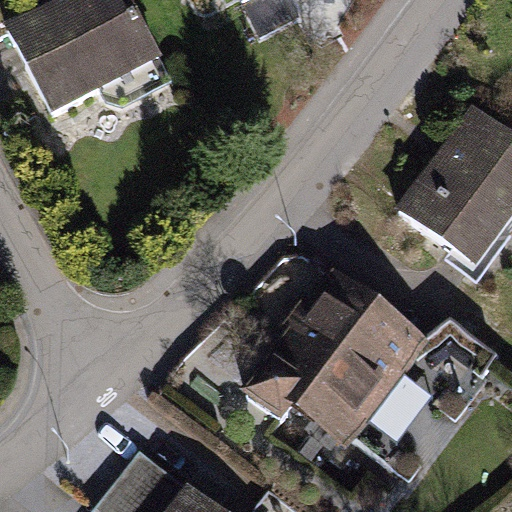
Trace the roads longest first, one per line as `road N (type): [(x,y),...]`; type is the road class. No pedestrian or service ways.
road 1 (residential): [(448,0),(254,243),(106,383)]
road 2 (residential): [(0,220),(51,311),(106,383)]
road 3 (residential): [(106,383),(0,472)]
